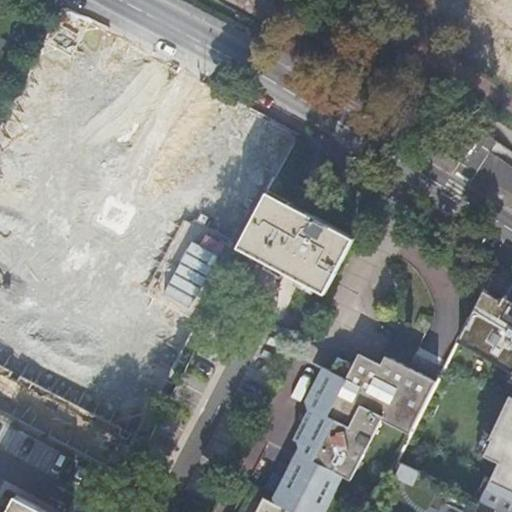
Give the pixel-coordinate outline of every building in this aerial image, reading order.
[(45,82),(88,105),(107,69),(64,47),(45,82)] [(108,119),(134,70),(113,58),(107,69),(88,105),(79,122),(77,125),(97,135),(98,136),(108,119)] [(165,87),(134,70),(108,119),(139,136),(165,87)] [(190,183),(234,102),(200,83),(156,165),(190,183)] [(0,142),(0,210),(4,213),(37,152),(4,135),(0,142)] [(232,188),(263,205),(268,196),(283,167),(252,151),(232,188)] [(82,161),(56,209),(94,231),(122,183),(82,161)] [(263,205),(238,251),(286,277),(325,298),(355,243),(315,222),(268,196),(263,205)] [(159,282),(115,258),(93,299),(138,323),(159,282)] [(472,296),(481,301),(488,288),(492,280),(484,275),(472,296)] [(497,511),(498,511),(500,511),(511,511),(511,296),(507,294),(505,299),(488,288),(481,301),(461,341),(478,349),(511,370),(511,398),(492,439),(494,439),(486,456),(502,463),(478,511),(497,511)] [(379,433),(407,446),(438,385),(387,359),(382,367),(361,356),(354,366),(348,362),(335,368),(331,375),(324,371),(302,412),(304,414),(291,442),(292,448),(300,453),(273,507),(269,505),(267,511),(251,503),(247,505),(243,511),(328,511),(341,489),(348,493),(379,433)] [(401,466),(397,480),(415,484),(418,470),(401,466)] [(243,503),(247,505),(251,503),(267,511),(269,505),(248,495),(243,503)] [(46,511),(19,497),(10,511),(46,511)]
